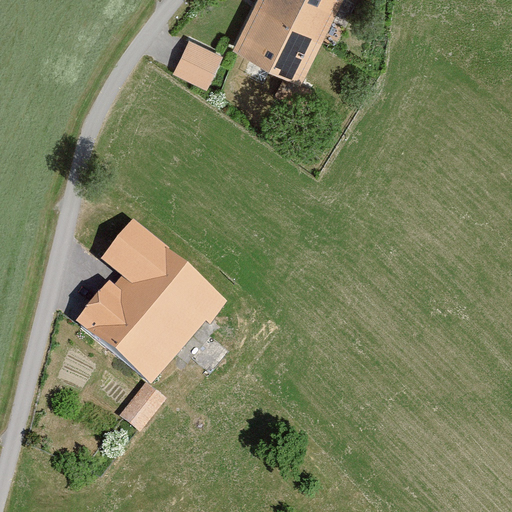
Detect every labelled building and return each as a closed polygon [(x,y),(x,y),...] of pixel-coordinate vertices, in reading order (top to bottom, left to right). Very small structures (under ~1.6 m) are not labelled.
[(339,0),(260,0),(236,52),(301,83),(339,0)] [(223,57),(191,42),(175,75),(207,90),(223,57)] [(310,92),(284,80),(276,97),(301,109),(310,92)] [(128,277),(87,324),(150,377),(219,297),(137,227),(108,261),(128,277)] [(167,399),(145,383),(120,416),(142,432),(167,399)]
